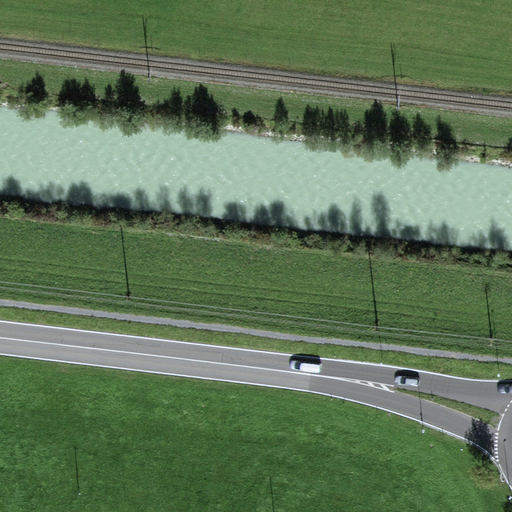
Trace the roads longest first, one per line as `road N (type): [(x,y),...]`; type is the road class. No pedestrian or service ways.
road 1 (primary): [(0,338),(369,381)]
road 2 (primary): [(369,381),(507,444)]
road 3 (primary): [(511,399),(369,381)]
